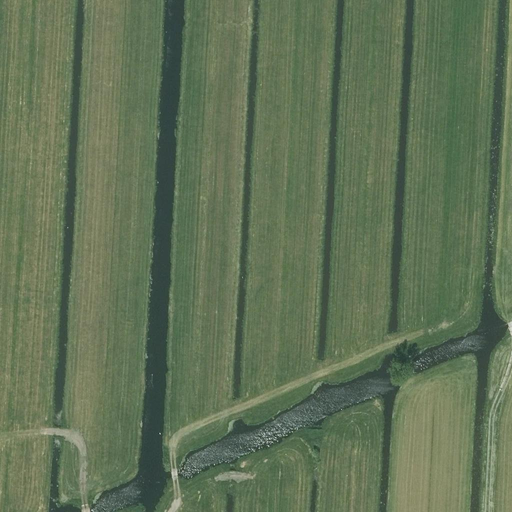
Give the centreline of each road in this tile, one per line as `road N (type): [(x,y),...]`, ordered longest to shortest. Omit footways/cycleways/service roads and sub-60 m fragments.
road 1 (track): [(169,511),(177,437),(443,325)]
road 2 (track): [(86,511),(79,443),(62,432),(0,434)]
road 3 (track): [(487,511),(492,420),(511,367)]
road 4 (track): [(511,289),(505,294),(502,275),(469,273),(465,296),(443,325)]
